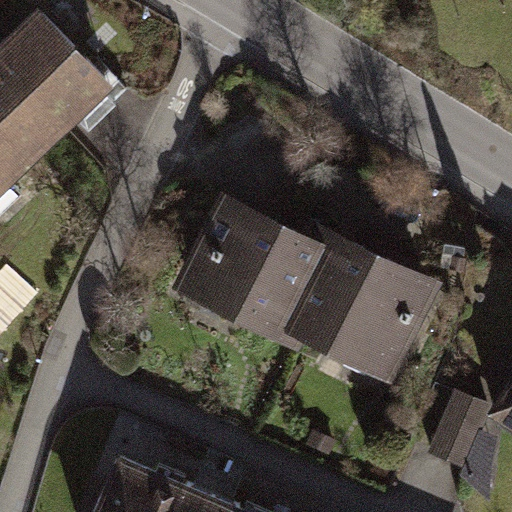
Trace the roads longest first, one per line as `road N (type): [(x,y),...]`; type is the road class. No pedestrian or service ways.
road 1 (residential): [(238,0),(134,188),(74,321),(12,511)]
road 2 (residential): [(511,166),(247,0)]
